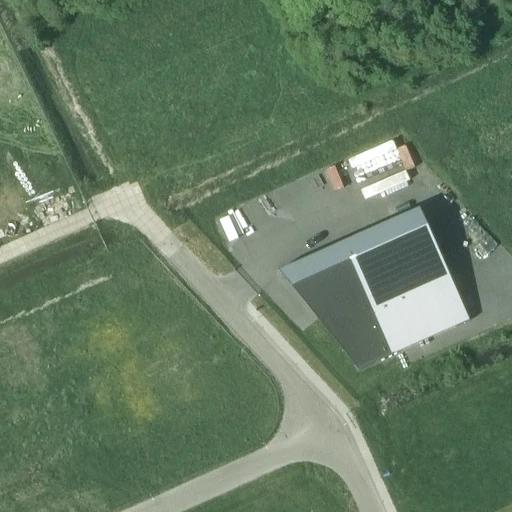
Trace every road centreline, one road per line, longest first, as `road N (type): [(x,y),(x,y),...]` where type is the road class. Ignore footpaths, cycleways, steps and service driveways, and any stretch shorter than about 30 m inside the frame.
road 1 (unclassified): [(331,434),(286,368),(129,202)]
road 2 (unclassified): [(331,434),(160,511)]
